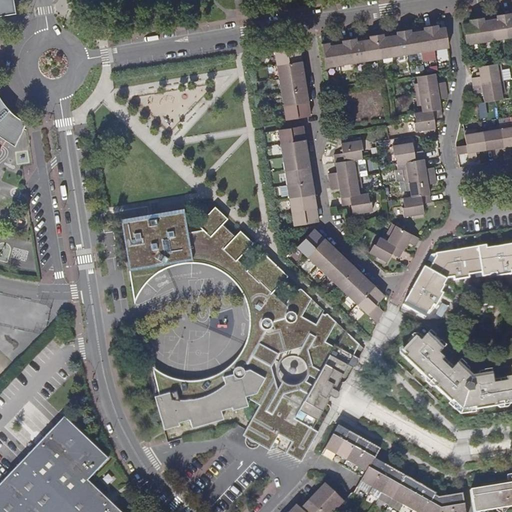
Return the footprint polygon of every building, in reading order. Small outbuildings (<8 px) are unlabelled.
[(0,0),(0,15),(16,13),(14,0),(0,0)] [(504,14),(490,16),(494,39),(507,37),(504,14)] [(490,16),(476,18),(480,41),(494,39),(490,16)] [(476,18),(462,21),(466,44),(480,41),(476,18)] [(444,22),(430,25),(434,49),(448,47),(444,22)] [(430,25),(417,27),(421,51),(434,49),(430,25)] [(417,27),(403,29),(407,53),(421,51),(417,27)] [(403,29),(389,31),(393,55),(407,53),(403,29)] [(389,31),(376,34),(380,57),(393,55),(389,31)] [(376,34),(361,36),(366,60),(380,57),(376,34)] [(361,36),(348,38),(352,62),(366,60),(361,36)] [(348,38),(335,40),(338,64),(352,62),(348,38)] [(335,40),(321,42),(324,66),(338,64),(335,40)] [(270,52),(273,51),(280,50),(279,41),(269,43),(270,52)] [(273,51),(276,65),(301,61),(298,47),(280,50),(273,51)] [(438,60),(449,58),(448,47),(437,49),(438,60)] [(276,65),(278,78),(303,74),(301,61),(276,65)] [(471,78),(472,85),(502,80),(507,79),(506,71),(501,72),(500,69),(497,70),(496,63),(477,66),(479,76),(471,78)] [(414,84),(416,95),(446,90),(445,82),(437,83),(435,73),(417,76),(418,83),(414,84)] [(278,78),(280,92),(305,88),(303,74),(278,78)] [(482,91),(483,101),(495,99),(501,98),(500,92),(504,91),(502,80),(472,85),(473,92),(482,91)] [(280,92),(282,106),(307,102),(305,88),(280,92)] [(422,105),(423,112),(441,109),(439,98),(447,97),(446,90),(416,95),(418,105),(422,105)] [(0,137),(14,146),(26,124),(26,123),(18,118),(14,115),(10,111),(6,107),(3,104),(1,100),(0,98),(0,137)] [(282,106),(285,120),(301,117),(309,116),(307,102),(282,106)] [(442,117),(441,109),(423,112),(414,113),(415,122),(413,122),(415,131),(425,130),(425,133),(435,132),(435,129),(436,128),(435,119),(442,117)] [(510,146),(511,145),(511,126),(511,127),(510,123),(499,125),(504,155),(511,154),(510,146)] [(497,156),(504,155),(499,125),(489,127),(489,131),(482,132),(485,150),(495,148),(497,156)] [(277,130),(279,144),(304,139),(302,126),(277,130)] [(475,151),(485,150),(482,132),(476,133),(475,129),(464,131),(466,145),(467,153),(468,161),(477,160),(475,151)] [(334,154),(335,162),(354,159),(362,158),(360,149),(362,148),(361,139),(351,140),(351,137),(341,139),(341,143),(340,143),(342,152),(334,154)] [(279,144),(282,157),(307,153),(304,139),(279,144)] [(396,154),(397,163),(398,163),(405,161),(424,159),(422,150),(414,151),(412,142),(411,141),(410,139),(401,140),(401,144),(391,145),(392,154),(396,154)] [(456,146),(457,154),(467,153),(466,145),(456,146)] [(282,157),(284,170),(309,166),(307,153),(282,157)] [(358,165),(360,176),(365,175),(367,173),(365,159),(363,158),(362,158),(354,159),(355,165),(358,165)] [(336,172),(328,173),(330,181),(360,176),(358,165),(355,165),(354,159),(335,162),(336,172)] [(405,161),(398,163),(398,169),(395,169),(397,181),(404,180),(435,175),(434,167),(425,168),(424,159),(405,161)] [(284,170),(286,184),(311,180),(309,166),(284,170)] [(435,175),(404,180),(406,191),(410,191),(411,197),(429,194),(427,185),(436,183),(435,175)] [(362,187),(360,176),(330,181),(331,189),(340,188),(341,197),(360,194),(358,188),(362,187)] [(286,184),(289,198),(313,194),(311,180),(286,184)] [(368,202),(367,192),(360,194),(341,197),(342,206),(351,205),(351,214),(353,215),(353,217),(363,216),(363,213),(372,211),(371,202),(368,202)] [(289,198),(291,211),(315,208),(313,194),(289,198)] [(430,203),(429,194),(411,197),(403,198),(404,207),(402,208),(403,217),(413,215),(413,218),(423,216),(423,213),(424,213),(422,204),(430,203)] [(244,396),(259,406),(241,435),(246,437),(259,444),(269,450),(272,445),(279,433),(291,440),(285,452),(301,461),(318,430),(313,428),(326,403),(329,398),(327,395),(328,393),(335,397),(337,396),(339,393),(338,390),(332,386),(333,385),(336,386),(339,380),(348,364),(353,367),(359,357),(354,354),(359,344),(345,331),(336,347),(325,341),(336,322),(326,312),(325,314),(322,312),(316,324),(302,315),(311,298),(300,288),(297,289),(295,287),(286,301),(273,290),(288,274),(271,258),(263,251),(248,267),(238,258),(253,241),(240,229),(235,234),(222,222),(227,217),(214,205),(197,224),(202,228),(206,254),(208,254),(212,256),(217,258),(221,260),(225,263),(229,265),(233,268),(235,271),(239,274),(241,277),(243,279),(245,283),(248,287),(252,296),(250,299),(249,302),(249,305),(250,310),(253,313),(254,313),(255,314),(262,314),(263,319),(260,321),(260,324),(262,327),(266,328),(247,362),(243,362),(229,366),(231,373),(222,376),(224,383),(217,391),(204,397),(179,402),(176,389),(158,394),(153,395),(164,431),(178,426),(177,424),(188,420),(191,429),(222,419),(219,411),(230,407),(231,410),(246,405),(244,396)] [(119,218),(129,271),(159,265),(184,260),(188,260),(188,257),(191,256),(187,231),(183,207),(181,207),(182,210),(157,214),(159,222),(146,224),(145,216),(122,220),(121,218),(119,218)] [(291,211),(293,225),(312,222),(318,222),(315,208),(291,211)] [(157,214),(145,216),(146,224),(159,222),(157,214)] [(390,235),(386,240),(403,249),(407,241),(415,245),(419,238),(392,223),(387,233),(390,235)] [(159,265),(129,271),(134,303),(140,290),(148,279),(166,267),(184,263),(191,263),(200,263),(213,267),(222,272),(237,285),(243,296),(247,307),(249,324),(242,348),(226,367),(211,375),(192,379),(173,377),(158,370),(151,365),(158,394),(176,389),(179,402),(204,397),(217,391),(224,383),(222,376),(231,373),(229,366),(243,362),(247,362),(266,328),(262,327),(260,324),(260,321),(263,319),(262,314),(255,314),(254,313),(253,313),(250,310),(249,305),(249,302),(250,299),(252,296),(248,287),(245,283),(243,279),(241,277),(239,274),(235,271),(233,268),(229,265),(225,263),(221,260),(217,258),(212,256),(208,254),(206,254),(202,228),(187,231),(191,256),(188,257),(188,260),(184,260),(159,265)] [(296,246),(306,256),(324,238),(313,228),(296,246)] [(398,257),(403,249),(386,240),(380,237),(375,245),(373,244),(369,251),(377,256),(375,259),(384,264),(386,261),(387,262),(392,253),(398,257)] [(306,256),(316,265),(334,248),(324,238),(306,256)] [(455,279),(461,278),(461,275),(468,274),(482,272),(483,275),(490,274),(490,273),(496,272),(504,271),(504,275),(511,273),(511,269),(511,243),(486,248),(486,244),(436,252),(437,255),(429,269),(425,267),(404,304),(425,316),(429,310),(430,310),(433,304),(437,298),(440,291),(443,285),(443,284),(447,277),(454,276),(455,279)] [(316,265),(326,275),(343,257),(334,248),(316,265)] [(326,275),(337,284),(353,267),(343,257),(326,275)] [(337,284),(346,294),(364,276),(353,267),(337,284)] [(346,294),(357,303),(373,286),(364,276),(346,294)] [(357,303),(367,313),(376,303),(383,295),(373,286),(357,303)] [(384,310),(376,303),(367,313),(377,323),(384,310)] [(67,330),(60,334),(65,341),(71,337),(67,330)] [(511,375),(506,376),(506,380),(494,382),(492,371),(489,371),(489,368),(484,368),(484,373),(473,375),(464,366),(466,364),(463,360),(460,363),(458,361),(450,369),(441,360),(444,357),(438,352),(443,347),(441,345),(444,342),(441,339),(439,339),(434,335),(434,334),(432,331),(430,334),(427,332),(420,340),(415,335),(402,349),(407,354),(404,356),(425,376),(428,374),(437,383),(435,386),(449,399),(450,398),(462,409),(475,406),(476,408),(498,405),(497,402),(509,400),(510,403),(511,402),(511,375)] [(119,511),(88,481),(108,459),(63,417),(54,427),(45,437),(40,442),(30,452),(14,469),(4,480),(0,484),(0,511),(119,511)] [(332,461),(349,432),(338,426),(322,455),(332,461)] [(342,467),(359,438),(349,432),(332,461),(342,467)] [(259,444),(246,437),(246,439),(245,441),(246,443),(247,445),(248,446),(250,447),(251,448),(252,448),(254,447),(257,446),(259,444)] [(353,472),(369,444),(359,438),(342,467),(353,472)] [(363,478),(375,459),(380,450),(369,444),(353,472),(363,478)] [(357,488),(368,493),(384,464),(375,459),(363,478),(357,488)] [(368,493),(378,499),(394,470),(384,464),(368,493)] [(378,499),(389,505),(405,476),(394,470),(378,499)] [(389,505),(399,511),(415,482),(405,476),(389,505)] [(399,511),(401,511),(411,511),(413,510),(426,487),(415,482),(399,511)] [(511,482),(470,489),(473,511),(474,511),(511,505),(511,482)] [(335,510),(343,502),(336,495),(324,484),(316,491),(335,510)] [(413,510),(416,511),(424,511),(434,495),(436,493),(426,487),(413,510)] [(341,490),(336,495),(343,502),(348,497),(341,490)] [(321,511),(333,511),(335,510),(316,491),(308,500),(321,511)] [(452,511),(464,511),(462,493),(450,495),(452,511)] [(440,511),(438,497),(434,495),(424,511),(440,511)] [(440,511),(452,511),(450,495),(438,497),(440,511)] [(321,511),(308,500),(300,509),(302,511),(321,511)]
